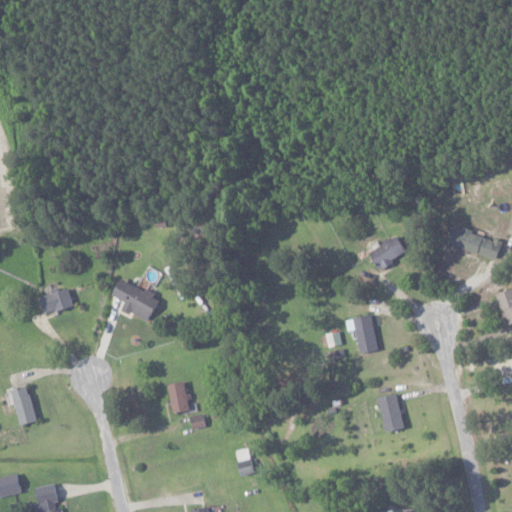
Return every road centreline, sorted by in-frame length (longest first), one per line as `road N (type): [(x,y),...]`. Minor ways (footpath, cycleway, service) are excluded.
road 1 (residential): [(479,511),(435,313)]
road 2 (residential): [(123,511),(89,367)]
